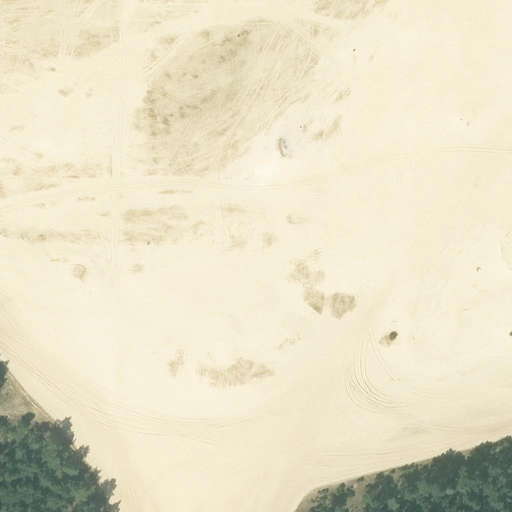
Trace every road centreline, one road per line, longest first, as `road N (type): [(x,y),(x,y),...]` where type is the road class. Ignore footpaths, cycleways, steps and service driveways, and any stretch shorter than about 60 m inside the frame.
road 1 (track): [(511,430),(329,471),(163,456),(43,390),(0,341)]
road 2 (track): [(115,511),(83,440),(43,390)]
